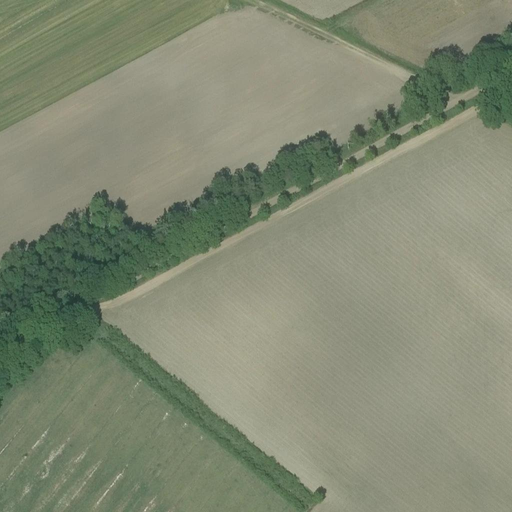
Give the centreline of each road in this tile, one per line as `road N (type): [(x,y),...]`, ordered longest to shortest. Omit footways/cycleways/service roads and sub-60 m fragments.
road 1 (track): [(511,86),(110,298),(0,347)]
road 2 (track): [(511,71),(100,296)]
